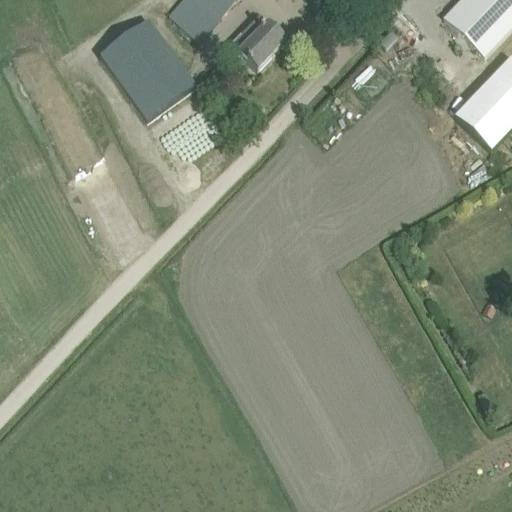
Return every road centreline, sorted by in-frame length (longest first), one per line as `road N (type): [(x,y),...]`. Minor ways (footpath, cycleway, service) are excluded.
road 1 (track): [(0,430),(298,117)]
road 2 (unclassified): [(298,117),(408,0)]
